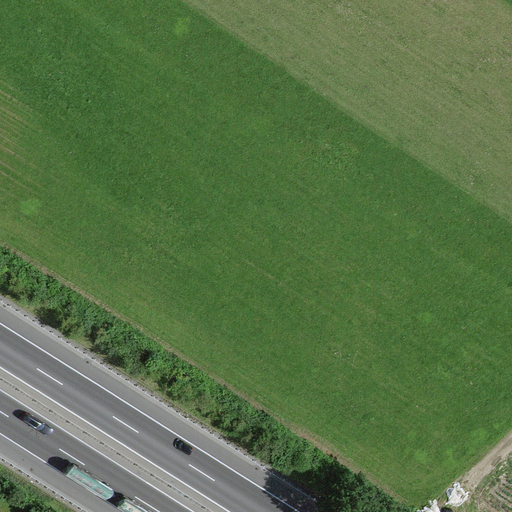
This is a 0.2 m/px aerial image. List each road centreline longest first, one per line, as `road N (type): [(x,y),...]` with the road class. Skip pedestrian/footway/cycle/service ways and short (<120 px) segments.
road 1 (motorway): [(258,511),(0,346)]
road 2 (motorway): [(0,412),(156,511)]
